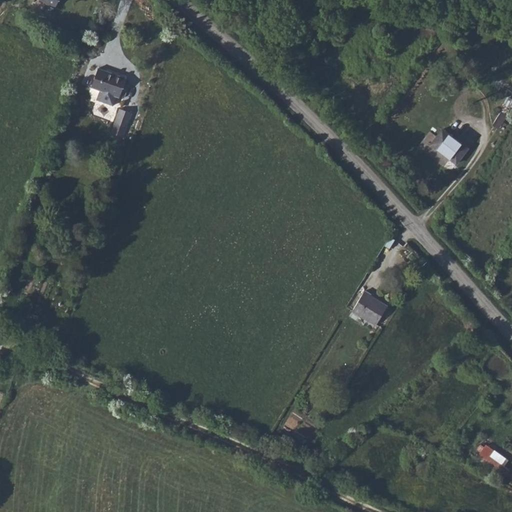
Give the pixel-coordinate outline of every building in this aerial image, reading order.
[(98,88),(105,91),(125,101),(132,81),(104,70),(98,88)] [(125,101),(105,91),(101,101),(121,109),(125,101)] [(125,112),(123,117),(120,127),(122,128),(131,130),(136,117),(125,112)] [(434,141),(440,145),(451,130),(445,126),(434,141)] [(131,130),(122,128),(120,134),(128,136),(131,130)] [(459,160),(470,145),(451,130),(440,145),(459,160)] [(370,298),(371,296),(371,295),(365,291),(353,311),(376,325),(388,307),(378,301),(377,303),(370,298)] [(295,430),(291,438),(302,444),(306,436),(295,430)] [(505,464),(509,458),(484,441),(474,455),(504,477),(511,468),(505,464)]
